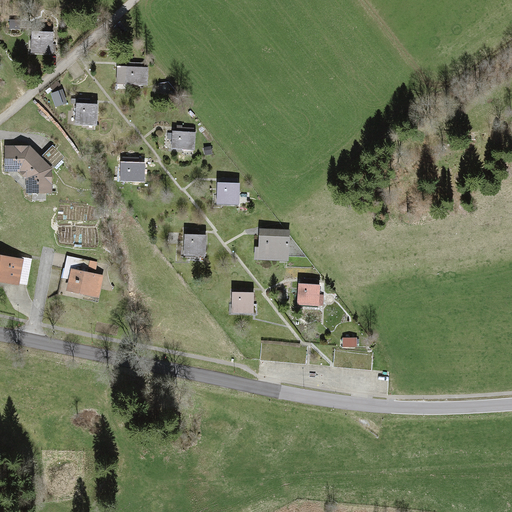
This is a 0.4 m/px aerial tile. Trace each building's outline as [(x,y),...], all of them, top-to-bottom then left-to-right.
[(52,33),(31,33),(30,53),(52,54),(52,33)] [(148,67),(118,67),(117,83),(147,84),(148,67)] [(61,90),(52,94),(56,106),(66,102),(61,90)] [(95,104),(74,103),(73,123),(95,124),(95,104)] [(194,131),(173,130),(172,150),(193,151),(194,131)] [(5,146),(6,169),(19,169),(26,176),(25,192),(51,193),(51,175),(43,175),(50,170),(27,147),(5,146)] [(142,163),(121,162),(120,182),(141,183),(142,163)] [(237,183),(216,182),(215,203),(237,203),(237,183)] [(290,230),(261,229),(260,249),(257,248),(256,259),(290,259),(290,230)] [(205,235),(184,235),(183,255),(204,256),(205,235)] [(22,261),(0,255),(0,279),(17,284),(22,261)] [(73,269),(68,290),(100,297),(105,277),(73,269)] [(320,284),(299,283),(298,303),(319,304),(320,284)] [(253,292),(232,292),(231,312),(253,313),(253,292)] [(306,347),(261,345),(260,362),(305,364),(306,347)] [(372,353),(332,351),(332,366),(372,368),(372,353)]
